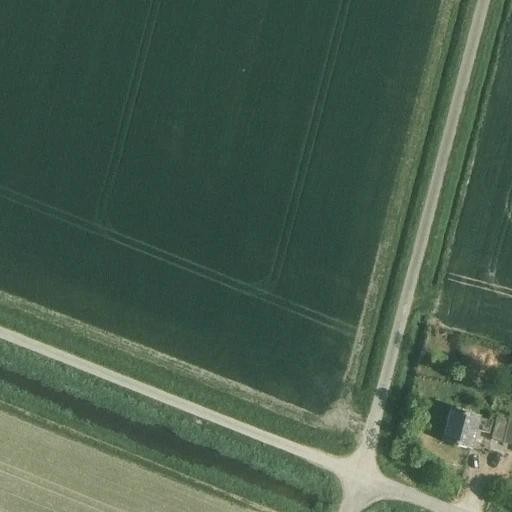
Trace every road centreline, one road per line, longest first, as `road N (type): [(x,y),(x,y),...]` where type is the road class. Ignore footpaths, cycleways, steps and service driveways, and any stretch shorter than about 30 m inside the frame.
road 1 (unclassified): [(360,476),(483,0)]
road 2 (unclassified): [(360,476),(0,335)]
